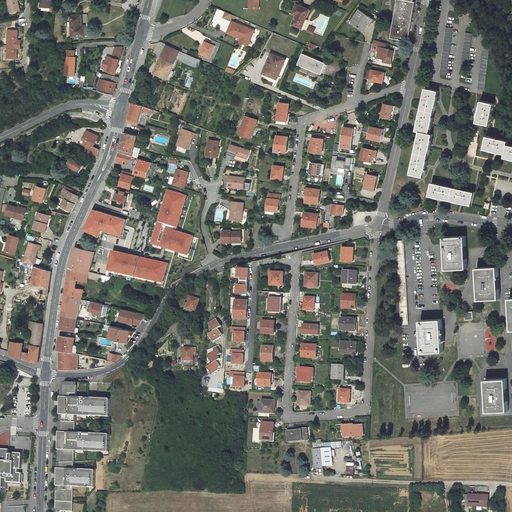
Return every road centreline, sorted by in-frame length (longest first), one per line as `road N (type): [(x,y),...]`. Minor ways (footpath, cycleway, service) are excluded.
road 1 (residential): [(271,262),(295,264),(287,418),(364,412),(377,225)]
road 2 (primary): [(45,372),(59,274),(120,110)]
road 3 (residential): [(283,246),(303,122),(410,85)]
road 4 (unclassified): [(215,263),(179,281),(120,363),(93,373),(45,372)]
road 5 (track): [(313,478),(511,484)]
road 6 (residential): [(410,85),(377,225)]
road 7 (unknown): [(247,369),(256,269),(295,264)]
road 8 (residential): [(377,225),(443,215),(511,226)]
road 9 (tertiary): [(120,110),(72,104),(0,137)]
